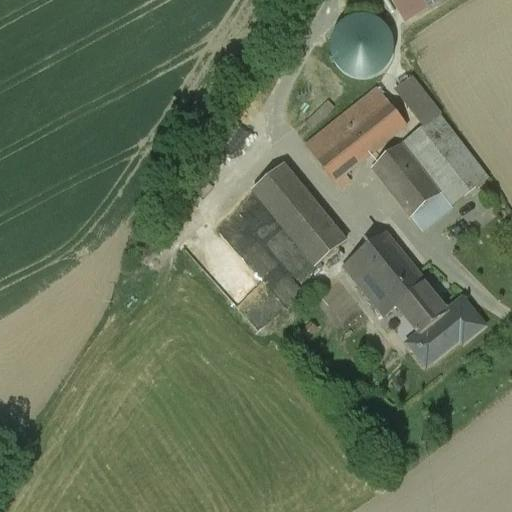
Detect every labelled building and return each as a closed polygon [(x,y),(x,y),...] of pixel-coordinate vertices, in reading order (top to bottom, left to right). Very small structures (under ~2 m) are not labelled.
[(390,0),(404,23),(429,9),(423,0),(390,0)] [(423,0),(429,9),(442,0),(423,0)] [(341,74),(351,79),(362,82),(374,79),(385,73),(391,63),(394,51),(393,41),(389,33),(382,26),(374,21),(364,19),(353,20),(343,25),(336,33),(332,43),(331,54),(334,65),(341,74)] [(432,108),(411,81),(398,91),(419,118),(432,108)] [(377,91),(305,148),(335,185),(406,128),(377,91)] [(440,117),(372,170),(422,233),(489,181),(440,117)] [(216,198),(231,180),(206,160),(191,179),(216,198)] [(346,245),(283,169),(253,194),(315,269),(346,245)] [(191,253),(258,333),(305,295),(238,214),(191,253)] [(447,314),(385,237),(344,270),(384,320),(398,309),(420,337),(448,315),(447,314)] [(447,314),(448,315),(420,337),(408,347),(409,348),(413,345),(431,366),(460,343),(463,347),(485,329),(463,302),(447,314)]
